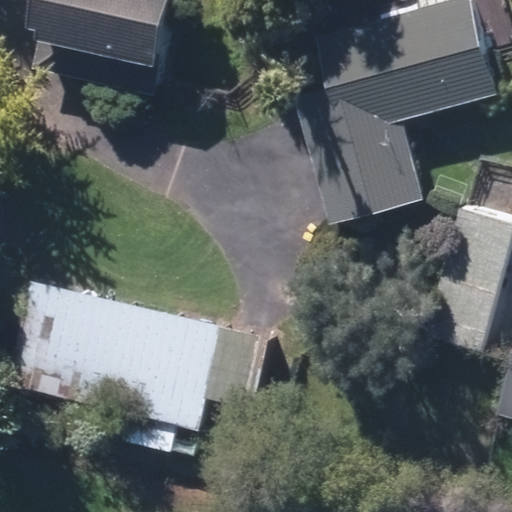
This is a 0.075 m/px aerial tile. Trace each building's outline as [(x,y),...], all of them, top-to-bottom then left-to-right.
[(39,68),(161,93),(179,0),(34,0),(32,14),(50,18),(39,68)] [(449,0),(385,17),(319,34),(333,83),(298,91),(332,221),(424,197),(403,115),(497,90),(473,0),(449,0)] [(383,10),(385,17),(449,0),(421,0),(383,10)] [(427,357),(470,368),(475,347),(487,350),(511,258),(511,218),(463,205),(429,332),(433,333),(427,357)] [(125,436),(174,447),(180,424),(200,428),(215,364),(257,373),(264,336),(224,327),(225,321),(35,276),(10,382),(131,411),(125,436)] [(497,405),(511,409),(511,354),(510,354),(497,405)]
